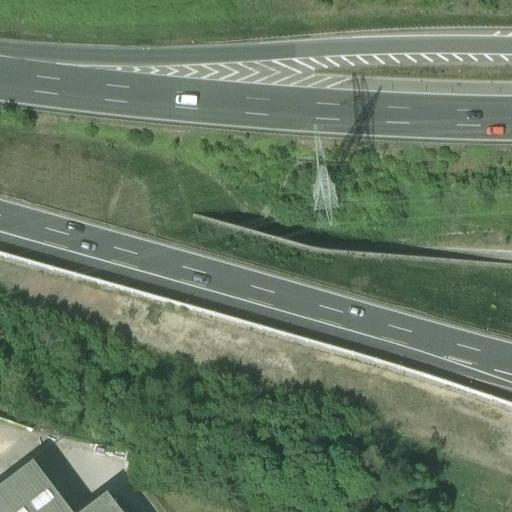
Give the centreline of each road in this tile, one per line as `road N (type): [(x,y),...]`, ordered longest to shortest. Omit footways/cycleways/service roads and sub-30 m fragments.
road 1 (motorway): [(0,223),(511,365)]
road 2 (motorway): [(511,125),(173,105),(0,82)]
road 3 (motorway): [(511,50),(368,51),(0,76)]
